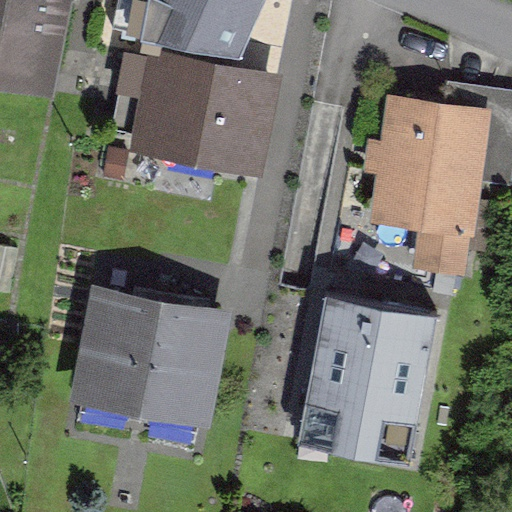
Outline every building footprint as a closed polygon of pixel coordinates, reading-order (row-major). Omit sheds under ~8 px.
[(70,0),(0,0),(0,72),(55,83),(70,0)] [(264,0),(147,0),(144,28),(241,50),(264,0)] [(280,68),(150,43),(130,144),(261,169),(280,68)] [(493,104),(391,90),(374,212),(422,218),(415,266),(470,273),(493,104)] [(73,397),(142,411),(166,294),(98,280),(73,397)] [(441,311),(329,289),(299,440),(412,461),(441,311)] [(166,294),(142,411),(210,425),(234,308),(166,294)]
